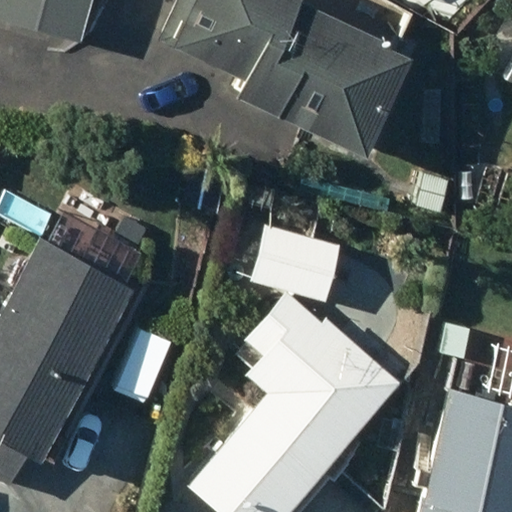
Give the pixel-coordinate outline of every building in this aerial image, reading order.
[(0,0),(0,21),(78,41),(88,0),(0,0)] [(230,93),(358,152),(405,49),(298,0),(172,0),(156,36),(238,75),(230,93)] [(420,171),(414,203),(438,207),(443,175),(420,171)] [(45,231),(114,272),(137,234),(68,192),(45,231)] [(245,277),(321,299),(337,246),(260,223),(245,277)] [(0,476),(6,480),(22,451),(36,458),(128,288),(36,238),(0,304),(0,476)] [(262,390),(183,480),(218,511),(278,511),(395,380),(324,317),(319,322),(283,290),(240,339),(257,354),(242,372),(262,390)] [(511,511),(511,403),(442,386),(409,511),(511,511)]
